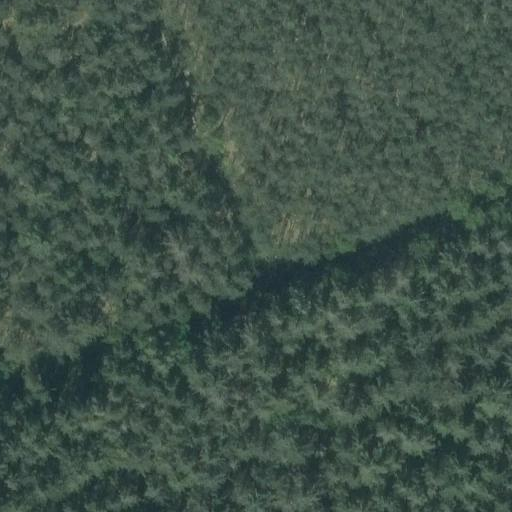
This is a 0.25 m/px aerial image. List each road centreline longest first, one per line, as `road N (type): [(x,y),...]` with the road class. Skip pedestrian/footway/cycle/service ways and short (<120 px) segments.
road 1 (track): [(126,0),(324,511)]
road 2 (track): [(0,366),(511,175)]
